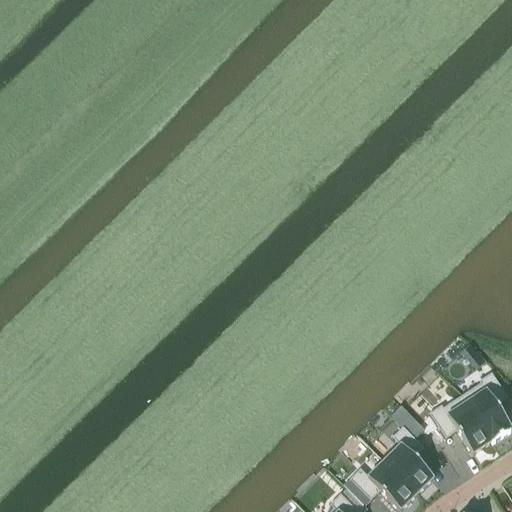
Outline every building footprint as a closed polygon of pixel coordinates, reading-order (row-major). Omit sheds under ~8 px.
[(480,388),(461,400),(492,446),(491,447),(492,448),(510,436),(509,435),(511,433),(496,409),(507,402),(491,378),(478,386),(480,388)] [(441,410),(429,418),(445,443),(456,436),(472,459),(491,447),(492,446),(461,400),(443,412),(441,410)] [(400,451),(384,466),(416,499),(433,482),(413,462),(423,453),(402,432),(392,442),(400,451)] [(360,474),(349,484),(370,505),(379,496),(395,511),(403,511),(416,499),(384,466),(368,482),(360,474)] [(331,511),(352,511),(339,499),(329,509),(331,511)]
